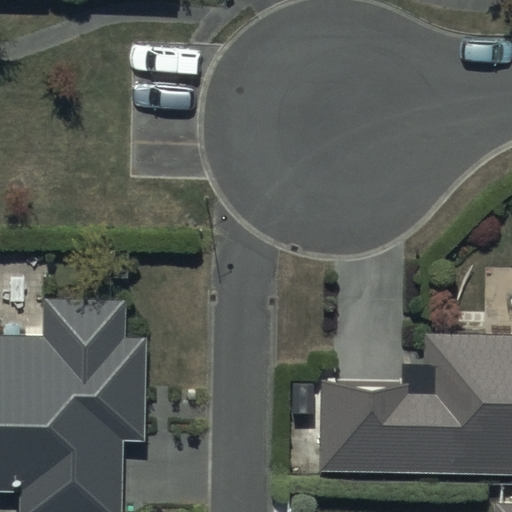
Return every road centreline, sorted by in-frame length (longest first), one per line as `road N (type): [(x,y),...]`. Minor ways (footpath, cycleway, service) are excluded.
road 1 (residential): [(239,511),(243,270),(276,185),(338,119)]
road 2 (residential): [(511,80),(452,83),(338,119)]
